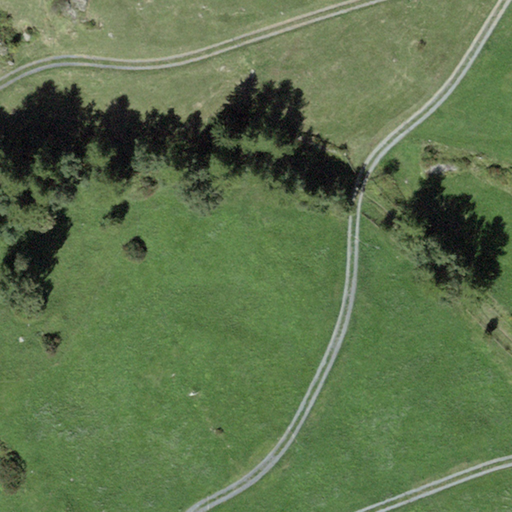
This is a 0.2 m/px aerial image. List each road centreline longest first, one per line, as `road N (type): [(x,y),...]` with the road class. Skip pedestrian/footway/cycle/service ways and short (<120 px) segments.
road 1 (track): [(504,0),(446,97),(383,148),(360,183),(350,298),(298,428),(256,477),(198,511)]
road 2 (track): [(0,85),(33,65),(80,56),(182,60),(360,0)]
road 3 (track): [(374,511),(511,459)]
